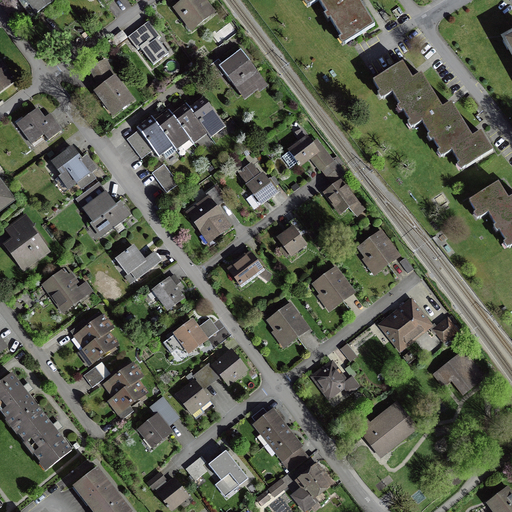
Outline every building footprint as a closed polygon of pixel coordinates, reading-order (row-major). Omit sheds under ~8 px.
[(25,0),(36,14),(53,1),(52,0),(25,0)] [(196,26),(214,13),(203,0),(184,0),(174,8),(182,18),(187,14),(196,26)] [(319,0),(319,1),(345,44),(375,26),(358,0),(319,0)] [(131,36),(153,65),(168,54),(157,39),(160,37),(149,22),(131,36)] [(129,38),(124,31),(112,41),(116,47),(129,38)] [(220,66),(242,95),(263,79),(241,50),(222,64),(219,59),(209,67),(213,72),(220,66)] [(106,99),(117,112),(132,101),(113,76),(106,61),(91,68),(101,89),(96,92),(103,101),(106,99)] [(393,93),(404,111),(433,93),(421,74),(413,79),(403,63),(373,81),(384,98),(393,93)] [(0,92),(13,83),(0,64),(0,92)] [(151,85),(142,91),(149,100),(158,94),(151,85)] [(443,108),(433,93),(404,111),(414,127),(422,122),(433,140),(463,122),(451,103),(443,108)] [(223,124),(204,98),(189,109),(206,131),(209,135),(223,124)] [(189,109),(186,105),(172,115),(188,137),(192,141),(206,131),(189,109)] [(155,122),(175,148),(188,137),(172,115),(169,111),(155,122)] [(44,134),(49,140),(61,131),(52,119),(47,123),(38,112),(25,121),(27,124),(23,128),(33,142),(44,134)] [(157,155),(161,152),(166,159),(177,151),(175,148),(155,122),(152,118),(141,125),(137,128),(139,131),(148,144),(153,150),(157,155)] [(463,122),(433,140),(444,156),(452,151),(460,163),(464,169),(466,168),(493,151),(481,132),(472,137),(463,122)] [(148,144),(139,131),(127,140),(136,153),(148,144)] [(321,170),(322,170),(327,177),(340,167),(334,160),(332,162),(320,145),(316,148),(307,136),(302,140),(282,156),(291,167),(298,161),(299,162),(298,163),(299,165),(300,164),(311,156),(321,170)] [(153,150),(148,144),(136,153),(141,159),(153,150)] [(95,179),(90,172),(95,169),(88,159),(83,162),(72,148),(52,162),(71,187),(82,178),(87,185),(95,179)] [(276,193),(275,191),(278,189),(270,179),(267,181),(263,174),(261,176),(251,164),(239,173),(248,185),(248,186),(254,194),(247,199),(254,209),(261,204),(276,193)] [(152,173),(157,180),(169,171),(164,165),(152,173)] [(347,177),(340,167),(327,177),(332,183),(334,182),(336,184),(324,193),(340,214),(357,202),(341,181),(347,177)] [(174,178),(169,171),(157,180),(162,187),(174,178)] [(179,184),(174,178),(162,187),(166,193),(179,184)] [(76,199),(103,235),(130,215),(122,205),(118,208),(98,182),(76,199)] [(500,231),(511,223),(511,197),(509,199),(499,183),(469,201),(480,218),(488,213),(500,231)] [(0,207),(11,199),(0,184),(0,207)] [(206,231),(213,240),(231,227),(216,206),(224,201),(214,188),(206,194),(209,197),(187,213),(202,234),(206,231)] [(25,256),(31,264),(48,252),(31,229),(33,227),(26,217),(12,227),(19,236),(7,246),(18,261),(25,256)] [(279,239),(291,255),(305,244),(298,234),(304,230),(295,218),(289,223),(293,228),(279,239)] [(511,245),(511,223),(500,231),(510,247),(511,245)] [(377,270),(386,263),(387,264),(398,256),(381,233),(361,249),(368,259),(369,258),(377,270)] [(128,274),(131,272),(137,280),(161,262),(154,253),(144,261),(134,246),(116,260),(128,274)] [(229,270),(241,286),(263,270),(252,253),(229,270)] [(400,262),(408,274),(414,269),(406,258),(400,262)] [(341,299),(342,301),(353,292),(336,270),(315,285),(323,295),(324,295),(332,306),(341,299)] [(64,311),(83,297),(82,296),(90,290),(85,284),(77,290),(74,285),(77,283),(72,276),(69,279),(63,271),(30,296),(37,305),(51,295),(64,311)] [(154,290),(168,310),(183,298),(176,288),(181,284),(175,275),(169,279),(154,290)] [(420,329),(422,330),(430,324),(413,302),(406,308),(406,310),(383,328),(385,331),(389,328),(394,335),(393,338),(399,345),(403,346),(412,339),(411,336),(420,329)] [(297,337),(308,328),(291,306),(270,322),(278,332),(278,331),(287,342),(296,335),(297,337)] [(72,339),(81,351),(83,350),(107,332),(112,329),(103,316),(87,329),(82,323),(70,331),(75,337),(72,339)] [(435,330),(444,342),(457,331),(448,319),(435,330)] [(185,344),(190,352),(206,340),(192,322),(164,343),(172,354),(185,344)] [(92,362),(116,345),(107,332),(83,350),(92,362)] [(342,350),(351,361),(356,356),(348,345),(342,350)] [(478,383),(476,381),(483,375),(464,351),(442,368),(463,395),(478,383)] [(228,383),(237,377),(237,373),(244,367),(232,352),(214,366),(222,376),(228,383)] [(108,383),(118,395),(137,381),(142,377),(133,365),(108,383)] [(216,377),(207,365),(201,370),(211,382),(216,377)] [(315,377),(329,396),(346,384),(332,365),(315,377)] [(95,367),(84,376),(88,382),(100,373),(95,367)] [(205,386),(211,382),(201,370),(196,375),(205,386)] [(104,379),(100,373),(88,382),(92,388),(104,379)] [(0,409),(7,419),(11,418),(16,424),(38,407),(12,374),(0,383),(0,409)] [(113,399),(122,411),(117,414),(122,420),(134,411),(129,405),(146,393),(137,381),(118,395),(113,399)] [(200,407),(203,411),(213,404),(195,382),(177,396),(191,413),(200,407)] [(165,429),(166,426),(178,417),(163,398),(151,408),(158,416),(156,416),(140,429),(146,437),(150,438),(156,445),(169,434),(165,429)] [(357,428),(381,457),(417,427),(397,403),(370,424),(367,420),(357,428)] [(50,468),(72,450),(38,407),(16,424),(20,431),(19,434),(26,442),(24,443),(33,455),(35,453),(41,462),(44,461),(50,468)] [(255,424),(269,442),(285,430),(281,424),(282,423),(272,410),(268,414),(263,408),(252,417),(256,423),(255,424)] [(291,434),(289,435),(285,430),(269,442),(264,446),(272,456),(277,452),(284,460),(301,447),(291,434)] [(223,479),(232,490),(247,478),(226,452),(209,465),(222,480),(223,479)] [(197,460),(186,469),(190,475),(202,466),(197,460)] [(294,496),(302,506),(330,483),(317,466),(299,481),(304,488),(294,496)] [(129,511),(96,469),(75,486),(95,511),(129,511)] [(160,474),(149,483),(153,489),(165,479),(160,474)] [(171,509),(179,503),(180,499),(186,494),(175,480),(171,484),(170,483),(158,493),(165,502),(167,505),(166,506),(167,507),(169,506),(171,509)] [(282,480),(269,490),(274,496),(287,487),(282,480)] [(511,511),(511,495),(507,488),(489,502),(496,511),(511,511)] [(265,493),(257,499),(262,505),(270,498),(265,493)]
